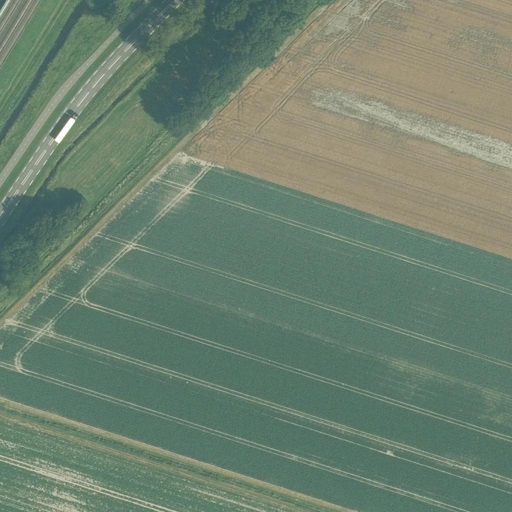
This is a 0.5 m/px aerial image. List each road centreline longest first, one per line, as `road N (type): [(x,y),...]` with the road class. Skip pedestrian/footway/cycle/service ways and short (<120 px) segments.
road 1 (primary): [(0,214),(92,83),(171,0)]
road 2 (track): [(139,108),(265,0)]
